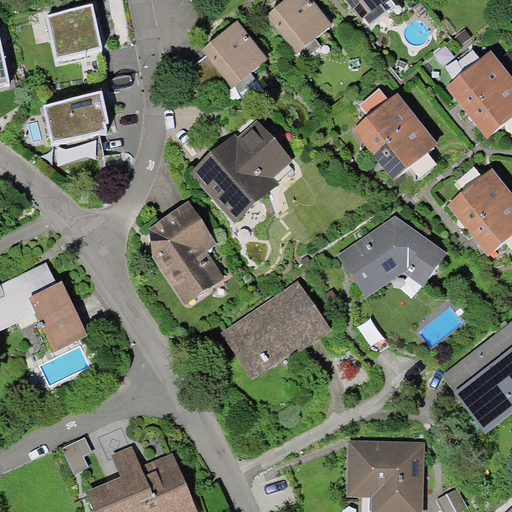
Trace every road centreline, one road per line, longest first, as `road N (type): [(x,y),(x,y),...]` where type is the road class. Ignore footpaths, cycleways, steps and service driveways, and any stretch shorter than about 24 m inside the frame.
road 1 (residential): [(137,0),(144,148),(128,192),(78,233)]
road 2 (unknown): [(232,476),(433,377)]
road 3 (residential): [(172,374),(0,461)]
road 4 (residential): [(172,374),(78,233)]
road 5 (residential): [(246,511),(172,374)]
